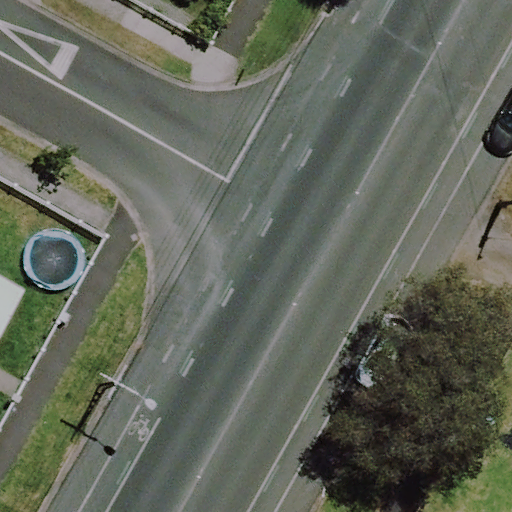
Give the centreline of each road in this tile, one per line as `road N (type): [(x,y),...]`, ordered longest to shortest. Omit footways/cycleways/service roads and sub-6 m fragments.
road 1 (residential): [(0,50),(330,244)]
road 2 (secondary): [(181,511),(330,244)]
road 3 (secondary): [(330,244),(466,0)]
